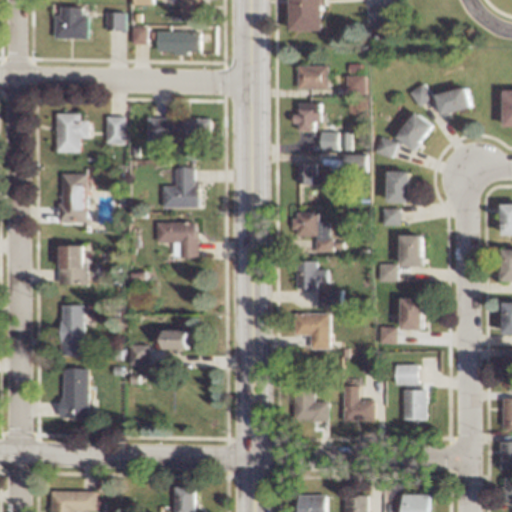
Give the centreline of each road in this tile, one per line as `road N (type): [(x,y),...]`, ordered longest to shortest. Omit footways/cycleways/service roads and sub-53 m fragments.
road 1 (tertiary): [(249,0),(252,511)]
road 2 (residential): [(19,0),(17,511)]
road 3 (residential): [(467,461),(0,452)]
road 4 (residential): [(511,169),(466,170),(467,511)]
road 5 (residential): [(250,85),(0,79)]
